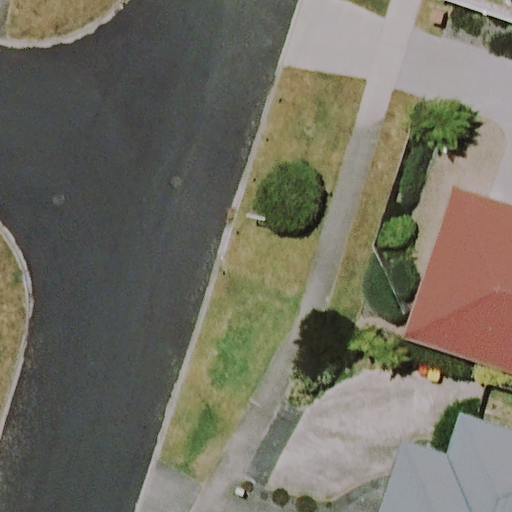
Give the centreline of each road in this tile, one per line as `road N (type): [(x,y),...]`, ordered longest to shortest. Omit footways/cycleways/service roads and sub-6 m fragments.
road 1 (residential): [(60,511),(165,182)]
road 2 (residential): [(165,182),(218,0)]
road 3 (residential): [(0,130),(165,182)]
